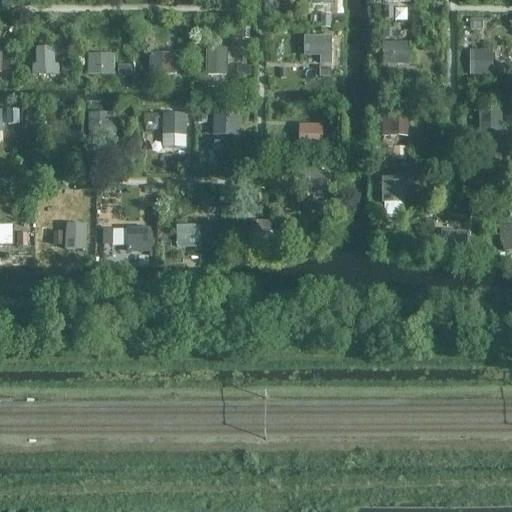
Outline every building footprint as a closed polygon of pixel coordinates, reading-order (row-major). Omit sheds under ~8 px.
[(312,7),(311,23),(333,24),(334,8),(312,7)] [(324,54),(323,62),(335,63),(336,35),(306,34),(305,53),(324,54)] [(385,42),(385,64),(413,63),(412,42),(385,42)] [(204,43),(204,72),(227,72),(227,43),(204,43)] [(36,75),(59,75),(59,46),(36,46),(36,75)] [(463,51),(463,74),(495,74),(495,51),(463,51)] [(151,53),(152,75),(179,74),(179,52),(151,53)] [(83,53),(83,72),(115,72),(115,53),(83,53)] [(380,109),(379,138),(401,139),(402,110),(380,109)] [(92,111),(92,135),(120,134),(120,111),(92,111)] [(216,135),(240,136),(240,111),(216,111),(216,135)] [(482,112),(482,136),(505,136),(505,112),(482,112)] [(159,114),(160,140),(187,140),(186,114),(159,114)] [(293,124),(293,147),(309,147),(309,124),(293,124)] [(408,201),(408,176),(384,177),(385,202),(408,201)] [(234,220),(234,247),(267,247),(267,220),(234,220)] [(89,250),(89,223),(68,222),(67,249),(89,250)] [(178,224),(179,249),(204,248),(203,223),(178,224)] [(511,249),(511,224),(501,225),(502,249),(511,249)] [(154,228),(106,226),(105,263),(153,265),(154,228)] [(437,229),(437,249),(462,250),(462,230),(437,229)]
